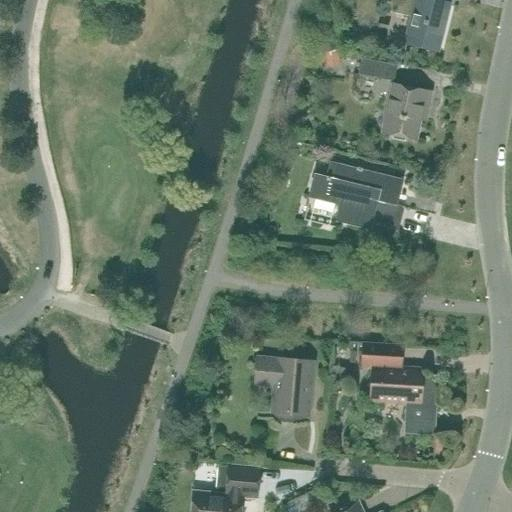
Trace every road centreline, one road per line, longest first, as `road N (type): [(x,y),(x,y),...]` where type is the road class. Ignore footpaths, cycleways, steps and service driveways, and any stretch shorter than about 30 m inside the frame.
road 1 (unclassified): [(511,68),(489,199),(505,309),(504,393),(484,494)]
road 2 (unclassified): [(0,328),(30,310),(49,259),(19,94),(26,0)]
road 3 (residential): [(484,494),(329,471)]
